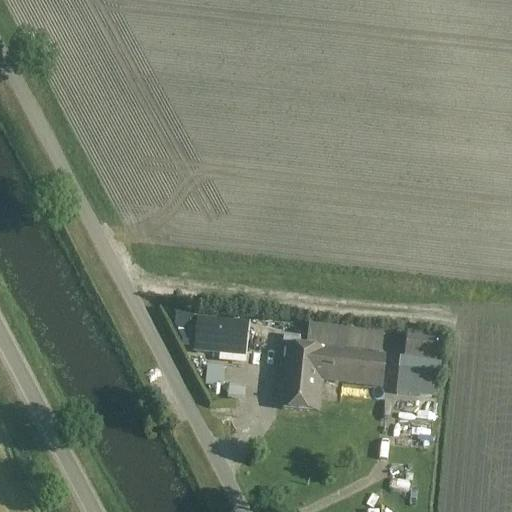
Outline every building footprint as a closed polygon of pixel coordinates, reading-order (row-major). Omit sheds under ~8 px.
[(185,318),(187,316),(183,312),(171,325),(175,329),(178,329),(177,340),(212,343),(211,352),(204,352),(203,369),(218,371),(219,354),(231,355),(232,344),(233,344),(235,324),(185,318)] [(407,335),(404,361),(435,365),(439,340),(407,335)] [(274,398),(278,399),(276,410),(319,414),(322,383),(381,390),(385,358),(279,347),(279,350),(286,351),(285,361),(278,360),(276,370),(283,371),(283,378),(276,378),(274,398)] [(210,395),(225,393),(223,374),(208,376),(210,395)] [(173,392),(164,398),(174,416),(183,411),(173,392)] [(412,474),(392,475),(393,491),(413,489),(412,474)]
